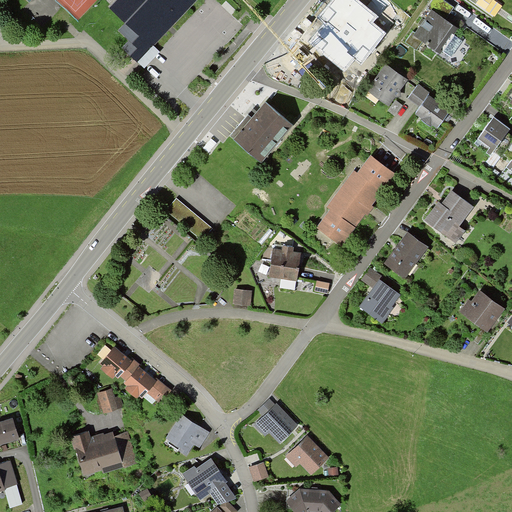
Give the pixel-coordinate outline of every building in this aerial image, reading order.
[(97,0),(126,24),(118,30),(147,54),(200,0),(97,0)] [(376,16),(356,0),(334,0),(321,17),(327,22),(312,42),(344,68),(354,55),(361,61),(384,33),(371,22),(376,16)] [(457,29),(432,12),(413,38),(439,55),(457,29)] [(408,80),(386,64),(367,90),(389,106),(408,80)] [(430,92),(418,84),(408,98),(419,106),(430,92)] [(450,111),(429,95),(415,113),(421,118),(420,119),(431,127),(433,125),(437,128),(450,111)] [(403,105),(396,100),(388,111),(395,116),(403,105)] [(265,101),(234,139),(263,163),(294,125),(265,101)] [(511,131),(494,119),(476,144),(493,156),(511,131)] [(511,170),(511,146),(501,162),(511,170)] [(397,172),(372,153),(316,225),(341,245),(397,172)] [(449,188),(425,221),(455,242),(479,209),(449,188)] [(211,227),(177,198),(166,210),(200,239),(211,227)] [(430,246),(409,229),(384,260),(405,277),(430,246)] [(302,252),(273,247),(268,276),(297,281),(302,252)] [(403,295),(380,278),(359,306),(383,323),(403,295)] [(479,287),(462,311),(489,331),(506,307),(479,287)] [(253,290),(235,288),(234,302),(251,304),(253,290)] [(141,365),(116,345),(100,366),(125,385),(141,365)] [(155,408),(170,388),(141,365),(125,385),(155,408)] [(301,424),(278,401),(253,426),(264,437),(269,432),(281,444),(301,424)] [(184,414),(166,441),(188,456),(195,444),(201,448),(211,432),(184,414)] [(15,417),(0,421),(0,443),(21,438),(15,417)] [(91,431),(72,436),(84,476),(137,460),(128,428),(94,439),(91,431)] [(330,457),(308,435),(286,455),(308,478),(330,457)] [(213,454),(185,473),(200,497),(210,491),(219,504),(235,494),(225,479),(228,476),(213,454)] [(0,491),(5,490),(4,488),(18,484),(10,461),(0,464),(0,491)] [(302,489),(285,504),(295,511),(333,511),(343,503),(331,491),(302,489)]
